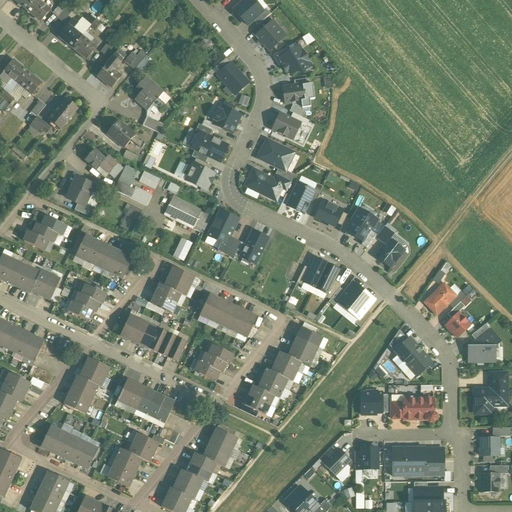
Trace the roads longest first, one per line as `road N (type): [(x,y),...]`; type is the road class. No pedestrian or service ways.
road 1 (residential): [(199,0),(260,74),(264,91),(229,195),(333,254),(418,323),(447,354),(451,432)]
road 2 (residential): [(28,195),(103,101),(0,18)]
road 3 (residential): [(159,259),(286,318),(218,402)]
road 4 (track): [(390,300),(511,166)]
road 5 (residential): [(28,195),(159,259)]
road 6 (residential): [(135,505),(7,445)]
road 7 (residential): [(91,345),(218,402)]
road 8 (residential): [(218,402),(135,505)]
road 9 (residential): [(7,445),(91,345)]
